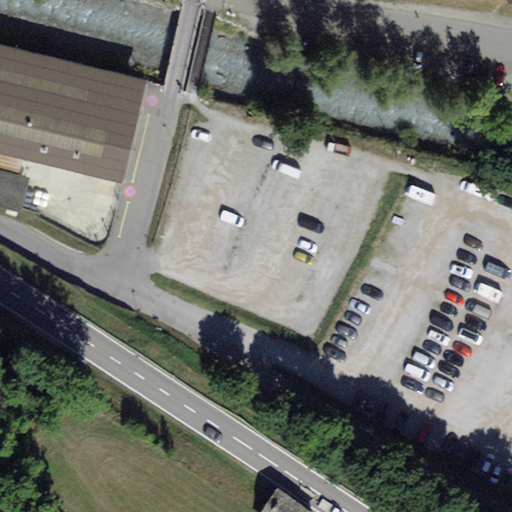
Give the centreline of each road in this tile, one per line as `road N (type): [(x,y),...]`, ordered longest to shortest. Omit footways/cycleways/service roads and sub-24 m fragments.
road 1 (unclassified): [(509,511),(275,367),(0,227)]
road 2 (tertiary): [(0,281),(347,511)]
